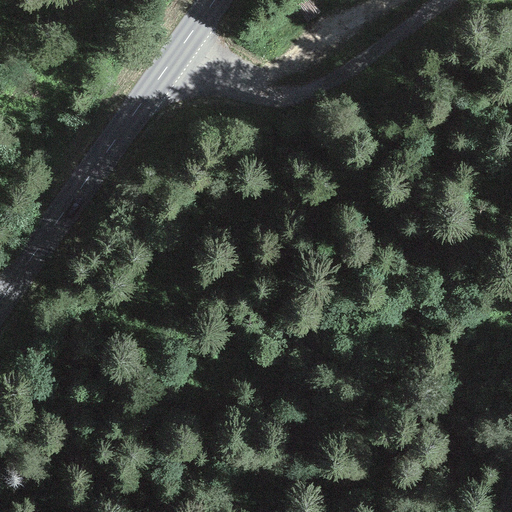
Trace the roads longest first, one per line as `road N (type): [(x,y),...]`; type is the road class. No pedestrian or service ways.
road 1 (secondary): [(0,304),(217,0)]
road 2 (track): [(180,52),(244,86),(296,92),(349,70),(444,0)]
